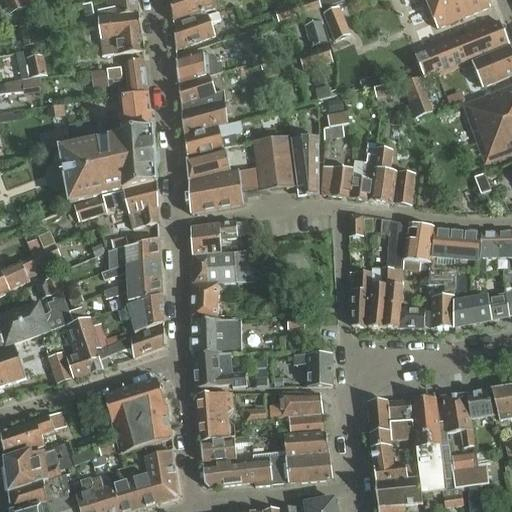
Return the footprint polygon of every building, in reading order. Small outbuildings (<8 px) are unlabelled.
[(24,0),(5,0),(11,15),(30,8),(29,6),(27,6),(24,0)] [(107,11),(97,12),(98,19),(139,13),(137,0),(107,0),(106,0),(107,11)] [(175,0),(171,2),(173,24),(217,11),(212,0),(175,0)] [(319,0),(322,8),(341,0),(319,0)] [(426,0),(439,31),(491,10),(487,0),(426,0)] [(318,1),(275,15),(278,25),(322,11),(318,1)] [(92,4),(83,6),(85,19),(94,17),(92,4)] [(340,10),(324,16),(335,44),(351,38),(340,10)] [(139,13),(98,19),(100,37),(101,44),(103,59),(115,58),(144,55),(141,31),(139,13)] [(209,18),(174,29),(177,53),(216,39),(212,27),(222,23),(219,15),(209,18)] [(313,26),(305,28),(306,33),(311,49),(319,47),(328,45),(322,24),(313,26)] [(500,24),(416,58),(426,82),(510,47),(500,24)] [(34,27),(22,30),(27,50),(38,47),(34,27)] [(328,47),(299,56),(304,72),(333,63),(328,47)] [(511,51),(511,49),(472,65),(483,90),(511,78),(511,51)] [(26,54),(17,55),(23,82),(31,81),(27,61),(26,54)] [(204,55),(176,63),(178,84),(206,79),(211,79),(223,75),(221,64),(205,67),(204,55)] [(44,58),(27,61),(31,81),(38,80),(48,79),(44,58)] [(145,62),(125,65),(128,95),(134,95),(134,97),(148,95),(149,95),(145,62)] [(123,69),(90,72),(92,91),(111,89),(110,87),(124,86),(123,69)] [(206,79),(179,88),(182,113),(185,138),(219,129),(228,127),(226,106),(225,101),(225,93),(216,95),(211,79),(206,79)] [(418,79),(402,85),(410,107),(415,121),(432,115),(427,102),(418,79)] [(0,97),(8,97),(40,91),(38,80),(31,81),(23,82),(23,83),(7,86),(0,86),(0,97)] [(392,87),(374,90),(376,100),(393,97),(392,87)] [(511,88),(508,90),(464,109),(475,137),(486,167),(511,156),(511,88)] [(128,98),(118,99),(123,136),(152,130),(148,95),(134,97),(134,95),(128,95),(128,98)] [(463,106),(459,95),(448,99),(452,110),(463,106)] [(343,101),(328,104),(330,113),(345,110),(343,101)] [(348,114),(327,118),(329,130),(343,129),(350,128),(348,114)] [(98,121),(69,127),(73,145),(102,139),(98,121)] [(185,138),(184,138),(187,160),(224,151),(238,147),(236,137),(242,135),(243,132),(241,123),(228,127),(219,129),(185,138)] [(152,130),(123,136),(127,193),(157,186),(157,185),(159,184),(155,129),(152,130)] [(329,130),(323,131),(324,133),(325,143),(345,140),(343,129),(329,130)] [(68,130),(45,135),(49,152),(71,146),(68,130)] [(117,137),(59,150),(69,206),(74,204),(123,193),(127,193),(123,136),(117,137)] [(290,139),(252,144),(254,160),(256,170),(257,169),(260,195),(297,191),(291,142),(290,139)] [(319,141),(291,142),(297,191),(298,200),(320,198),(319,141)] [(376,158),(369,204),(392,208),(393,208),(394,207),(402,208),(412,209),(416,176),(406,175),(398,174),(391,173),(394,152),(377,150),(376,158)] [(226,153),(187,163),(189,183),(231,173),(229,165),(226,153)] [(353,179),(350,201),(369,204),(376,158),(368,156),(367,165),(356,163),(355,172),(354,179),(353,179)] [(254,159),(237,163),(240,174),(256,170),(254,160),(254,159)] [(240,174),(239,174),(243,202),(260,199),(260,195),(257,169),(256,170),(240,174)] [(324,169),(323,198),(330,199),(350,201),(353,179),(354,179),(355,172),(324,169)] [(232,176),(189,186),(191,216),(191,218),(244,208),(243,202),(239,174),(232,176)] [(485,176),(475,180),(482,197),(491,193),(485,176)] [(123,193),(75,209),(80,226),(108,216),(107,213),(127,207),(130,219),(133,231),(144,230),(159,227),(158,211),(159,211),(157,186),(127,193),(123,193)] [(460,214),(461,203),(451,202),(449,213),(460,214)] [(363,219),(349,217),(349,239),(364,239),(363,219)] [(372,288),(369,331),(385,331),(389,288),(394,288),(394,271),(403,271),(405,271),(405,265),(409,227),(393,225),(382,222),(381,236),(389,236),(387,271),(382,270),(373,270),(373,275),(373,288),(372,288)] [(220,227),(191,231),(193,259),(222,257),(223,256),(222,243),(239,241),(239,239),(250,237),(248,224),(237,225),(237,224),(220,227)] [(409,227),(405,265),(432,266),(432,261),(435,230),(434,230),(409,227)] [(432,266),(431,271),(448,272),(451,231),(435,230),(432,261),(432,266)] [(451,231),(448,272),(457,273),(459,273),(463,273),(467,232),(451,231)] [(467,232),(463,273),(472,273),(472,274),(479,274),(482,233),(478,233),(467,232)] [(482,233),(479,274),(487,274),(487,263),(498,262),(501,233),(482,233)] [(511,233),(501,233),(498,262),(509,262),(508,271),(504,271),(503,278),(511,278),(511,233)] [(126,249),(109,254),(110,272),(127,267),(127,268),(161,259),(160,240),(160,241),(126,249)] [(38,241),(27,246),(33,258),(44,253),(38,241)] [(0,273),(0,297),(30,283),(27,276),(46,267),(47,269),(63,262),(56,247),(44,253),(33,258),(21,263),(0,273)] [(222,257),(193,259),(193,287),(194,287),(220,286),(239,286),(255,286),(252,253),(251,253),(237,255),(223,256),(222,257)] [(110,272),(102,275),(105,283),(127,276),(128,286),(162,278),(161,259),(127,268),(127,267),(110,272)] [(405,271),(404,273),(420,274),(420,273),(431,273),(431,271),(432,266),(405,265),(405,271)] [(389,288),(385,331),(399,332),(399,331),(426,332),(426,311),(402,309),(404,288),(403,288),(403,271),(394,271),(394,288),(389,288)] [(431,273),(429,288),(445,288),(445,299),(431,300),(431,332),(431,333),(455,331),(455,303),(455,292),(456,292),(457,273),(448,272),(431,271),(431,273)] [(456,292),(455,292),(455,303),(455,331),(491,324),(491,323),(492,323),(511,318),(511,278),(503,278),(505,294),(489,299),(488,297),(471,300),(472,274),(472,273),(463,273),(459,273),(457,273),(456,292)] [(357,275),(350,275),(351,292),(352,329),(369,331),(372,288),(373,288),(373,275),(357,275)] [(56,278),(36,287),(42,301),(63,293),(56,278)] [(127,287),(104,294),(106,302),(128,296),(129,305),(154,299),(163,297),(162,278),(128,286),(127,287)] [(194,287),(193,322),(218,322),(220,286),(194,287)] [(80,294),(68,298),(71,307),(72,308),(84,303),(80,294)] [(0,351),(5,350),(5,351),(51,334),(68,328),(86,322),(82,310),(70,314),(63,297),(53,301),(53,302),(48,304),(46,307),(49,315),(49,316),(45,317),(41,304),(0,319),(0,351)] [(154,299),(127,309),(132,326),(135,336),(164,324),(163,297),(154,299)] [(305,319),(288,320),(288,332),(305,331),(305,319)] [(77,355),(66,358),(73,381),(104,372),(97,353),(101,351),(94,328),(91,320),(86,322),(68,328),(77,355)] [(218,322),(193,322),(193,357),(218,357),(219,357),(231,356),(243,356),(242,322),(218,323),(218,322)] [(103,325),(94,328),(101,351),(111,348),(103,325)] [(127,342),(104,352),(107,360),(111,359),(133,350),(134,361),(165,349),(164,329),(131,341),(127,342)] [(16,349),(0,354),(0,390),(27,381),(16,349)] [(65,355),(49,360),(58,386),(73,381),(66,358),(65,355)] [(218,357),(194,359),(197,391),(197,392),(220,389),(234,389),(234,391),(248,390),(247,376),(233,377),(231,356),(219,357),(218,357)] [(323,358),(295,358),(296,368),(309,368),(309,390),(321,390),(333,390),(333,358),(323,358)] [(256,381),(257,390),(270,390),(269,380),(256,381)] [(285,380),(275,380),(275,389),(285,389),(285,380)] [(127,392),(105,399),(113,429),(167,409),(158,381),(127,392)] [(511,389),(492,393),(498,417),(499,423),(511,421),(511,389)] [(489,393),(467,396),(471,421),(498,417),(492,393),(489,393)] [(215,396),(197,397),(197,398),(200,444),(231,439),(229,419),(234,413),(232,396),(215,397),(215,396)] [(467,396),(442,399),(442,400),(446,424),(448,436),(461,434),(463,451),(476,449),(473,432),(472,427),(471,421),(467,396)] [(281,407),(270,408),(271,421),(288,420),(290,439),(327,436),(321,397),(280,397),(281,407)] [(411,403),(415,442),(416,452),(417,452),(420,481),(422,497),(447,493),(447,491),(454,490),(452,473),(449,448),(448,436),(446,424),(439,424),(436,401),(411,403)] [(411,403),(388,404),(392,444),(415,442),(411,403)] [(370,405),(368,406),(370,437),(371,451),(371,452),(392,450),(392,444),(388,404),(370,405)] [(167,409),(113,429),(120,458),(171,442),(172,441),(168,409),(167,409)] [(244,412),(243,426),(251,426),(251,424),(267,423),(266,411),(244,412)] [(24,428),(1,436),(1,437),(6,461),(32,452),(32,453),(46,449),(42,439),(55,434),(55,433),(67,429),(62,415),(49,419),(24,428)] [(290,439),(285,439),(287,461),(286,460),(286,461),(330,458),(327,436),(290,439)] [(235,442),(201,445),(203,464),(237,461),(236,450),(254,448),(253,438),(235,441),(235,442)] [(112,441),(98,445),(102,458),(116,454),(112,441)] [(392,450),(371,452),(374,471),(376,485),(409,482),(406,467),(395,468),(392,450)] [(92,451),(72,459),(76,468),(91,463),(90,461),(98,458),(96,454),(92,451)] [(6,461),(4,461),(7,479),(9,496),(10,496),(50,483),(63,477),(59,465),(60,465),(55,452),(46,455),(46,453),(33,457),(32,453),(32,452),(6,461)] [(172,454),(145,461),(148,477),(149,477),(159,507),(179,501),(180,499),(173,453),(172,454)] [(472,456),(453,458),(455,473),(474,470),(472,456)] [(105,458),(92,462),(93,464),(95,470),(107,466),(105,458)] [(330,458),(286,461),(288,486),(289,486),(289,487),(333,484),(330,458)] [(270,461),(203,468),(204,472),(205,488),(209,491),(246,487),(255,486),(256,489),(288,486),(286,461),(283,462),(282,459),(270,461)] [(135,468),(129,470),(142,511),(159,507),(149,477),(148,477),(139,479),(135,468)] [(455,473),(452,473),(454,490),(489,486),(487,469),(474,470),(455,473)] [(121,485),(114,487),(121,511),(141,511),(142,511),(129,470),(118,473),(121,485)] [(50,483),(10,496),(11,511),(24,511),(52,505),(52,502),(63,499),(64,503),(72,500),(67,476),(63,477),(50,483)] [(101,479),(91,481),(100,511),(121,511),(114,487),(104,490),(101,479)] [(85,495),(76,498),(79,511),(100,511),(91,481),(81,484),(85,495)] [(409,482),(376,485),(379,510),(378,511),(405,511),(406,509),(423,507),(422,497),(420,481),(409,482)] [(469,499),(468,499),(469,511),(485,511),(483,497),(482,491),(469,492),(469,499)] [(463,497),(444,499),(446,510),(464,508),(463,497)] [(52,505),(24,511),(79,511),(76,498),(72,500),(64,503),(63,499),(52,502),(52,505)] [(302,509),(300,509),(300,511),(337,511),(336,502),(334,502),(311,506),(312,510),(303,511),(302,509)]
